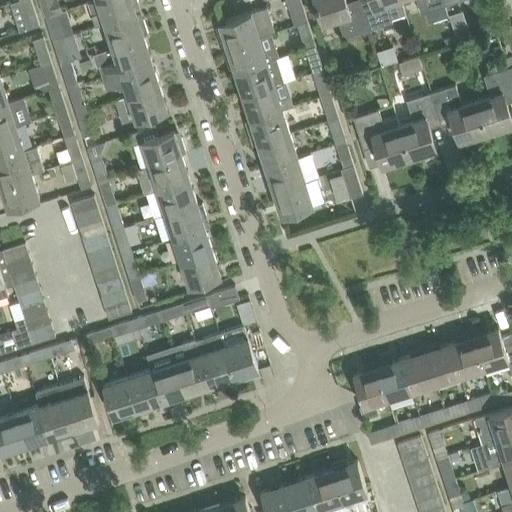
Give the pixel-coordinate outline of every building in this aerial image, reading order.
[(32,0),(20,0),(28,23),(39,20),(32,0)] [(40,0),(45,14),(56,11),(52,0),(40,0)] [(98,0),(102,12),(94,15),(97,25),(106,23),(137,12),(135,4),(139,2),(138,0),(98,0)] [(287,0),(295,24),(298,23),(308,20),(301,0),(287,0)] [(349,5),(347,0),(316,0),(323,21),(338,17),(344,36),(369,28),(360,1),(349,5)] [(369,28),(393,20),(392,17),(406,12),(402,0),(363,0),(360,1),(369,28)] [(418,0),(422,11),(425,11),(428,21),(449,14),(445,4),(446,4),(444,0),(418,0)] [(223,29),(218,31),(219,35),(223,46),(228,44),(228,45),(260,35),(272,32),(275,31),(267,6),(225,19),(220,21),(221,23),(223,29)] [(56,11),(45,14),(48,23),(69,16),(66,8),(63,9),(56,11)] [(137,12),(106,23),(113,46),(145,36),(145,35),(146,34),(149,33),(145,18),(140,20),(137,12)] [(306,47),(316,44),(308,20),(298,23),(306,47)] [(41,63),(52,60),(44,35),(33,38),(41,63)] [(64,35),(53,38),(53,39),(54,40),(61,62),(71,59),(64,35)] [(228,47),(224,48),(228,63),(233,61),(235,67),(236,69),(268,59),(267,59),(277,56),(280,55),(276,44),(264,48),(260,35),(228,45),(228,47)] [(102,75),(121,70),(153,60),(145,36),(113,46),(117,58),(99,64),(102,75)] [(313,71),(324,68),(316,44),(306,47),(313,71)] [(419,55),(413,56),(417,69),(423,67),(419,55)] [(243,93),(275,83),(284,80),(277,56),(267,59),(268,59),(236,69),(243,93)] [(71,59),(61,62),(69,87),(79,84),(72,59),(71,59)] [(52,60),(41,63),(47,80),(42,82),(44,89),(49,87),(60,84),(52,60)] [(160,84),(153,60),(121,70),(102,75),(106,88),(125,82),(129,94),(160,84)] [(487,132),(511,123),(511,116),(506,97),(511,95),(511,76),(509,67),(484,74),(491,94),(477,99),(487,132)] [(321,95),(331,92),(324,68),(313,71),(321,95)] [(0,103),(9,100),(2,76),(0,76),(0,103)] [(275,83),(243,93),(251,117),(283,107),(294,104),(291,93),(280,97),(275,83)] [(457,83),(432,91),(440,118),(452,114),(460,140),(487,132),(477,99),(463,103),(457,83)] [(57,112),(67,108),(60,84),(49,87),(57,112)] [(79,84),(69,87),(76,111),(87,108),(79,84)] [(137,119),(149,115),(168,108),(160,84),(129,94),(137,119)] [(410,156),(437,148),(429,122),(440,118),(432,91),(408,99),(415,119),(400,124),(410,156)] [(329,119),(339,116),(331,92),(321,95),(329,119)] [(10,100),(18,121),(30,116),(22,95),(10,100)] [(0,129),(17,124),(9,100),(0,103),(0,129)] [(254,126),(249,127),(254,142),(259,141),(291,131),(283,107),(251,117),(251,118),(254,126)] [(384,119),(380,107),(354,116),(362,143),(375,139),(383,165),(410,156),(400,124),(397,115),(384,119)] [(65,135),(75,132),(67,108),(57,112),(65,135)] [(87,108),(76,111),(84,136),(95,132),(87,108)] [(336,143),(347,140),(339,116),(329,119),(336,143)] [(0,156),(25,148),(17,124),(0,129),(0,156)] [(156,124),(131,132),(134,142),(143,139),(151,164),(183,154),(182,152),(183,152),(187,151),(182,136),(178,138),(176,131),(175,129),(159,134),(156,124)] [(267,165),(298,155),(291,131),(259,141),(267,165)] [(72,159),(82,155),(75,132),(65,135),(72,159)] [(344,167),(354,163),(347,140),(336,143),(344,167)] [(25,148),(0,156),(0,180),(1,182),(33,172),(45,168),(38,144),(25,148)] [(98,154),(91,156),(99,181),(110,177),(109,176),(102,152),(98,154)] [(151,164),(138,168),(145,192),(147,192),(159,188),(190,178),(183,154),(151,164)] [(82,155),(72,159),(73,161),(78,177),(81,189),(92,185),(82,155)] [(274,189),(306,179),(298,155),(267,165),(274,189)] [(364,192),(354,163),(344,167),(341,168),(351,196),(364,192)] [(9,207),(28,201),(41,197),(33,172),(1,182),(9,207)] [(110,177),(99,181),(106,204),(117,200),(110,180),(110,177)] [(159,188),(147,192),(154,216),(155,215),(167,212),(198,202),(190,178),(159,188)] [(282,214),(314,204),(306,179),(274,189),(282,214)] [(75,212),(99,205),(95,193),(72,200),(75,212)] [(117,200),(106,204),(114,228),(125,225),(117,200)] [(167,212),(155,215),(163,239),(174,236),(206,226),(203,218),(204,217),(208,216),(207,214),(203,202),(200,203),(199,203),(198,202),(167,212)] [(79,224),(102,216),(99,205),(75,212),(79,224)] [(83,236),(106,228),(102,216),(79,224),(83,236)] [(136,221),(125,225),(130,241),(141,237),(136,221)] [(125,225),(114,228),(122,252),(132,249),(130,241),(125,225)] [(182,260),(213,250),(206,226),(174,236),(182,260)] [(87,247),(110,240),(106,228),(83,236),(87,247)] [(7,260),(30,253),(26,240),(3,247),(7,260)] [(90,258),(113,252),(110,240),(87,247),(90,258)] [(132,249),(122,252),(130,277),(140,273),(132,249)] [(190,284),(202,280),(221,274),(213,250),(182,260),(190,284)] [(94,270),(117,263),(113,252),(90,258),(94,270)] [(30,253),(7,260),(11,271),(11,272),(34,265),(34,264),(30,253)] [(0,263),(0,296),(10,293),(0,263)] [(98,281),(120,274),(117,263),(94,270),(98,281)] [(34,265),(11,272),(15,283),(37,276),(34,265)] [(140,273),(130,277),(137,301),(138,300),(148,297),(144,285),(143,280),(156,276),(154,269),(154,268),(140,273)] [(101,292),(124,286),(120,274),(98,281),(101,292)] [(18,294),(41,287),(37,276),(15,283),(18,294)] [(217,291),(207,294),(211,304),(212,307),(213,306),(221,304),(240,298),(236,284),(228,287),(217,291)] [(105,304),(128,297),(124,286),(101,292),(105,304)] [(18,294),(22,305),(45,298),(41,287),(18,294)] [(207,294),(183,301),(187,312),(211,304),(207,294)] [(109,317),(132,309),(128,297),(105,304),(109,317)] [(45,298),(22,305),(26,317),(49,310),(45,298)] [(249,298),(237,302),(243,320),(255,316),(249,298)] [(163,320),(187,312),(183,301),(159,309),(163,320)] [(159,309),(135,317),(139,327),(163,320),(159,309)] [(26,317),(29,325),(30,328),(52,321),(49,310),(26,317)] [(19,328),(0,334),(0,346),(2,352),(26,344),(34,342),(34,340),(30,328),(29,325),(26,317),(26,316),(25,315),(16,318),(19,328)] [(135,317),(112,325),(115,335),(139,327),(135,317)] [(34,340),(56,333),(52,321),(30,328),(34,340)] [(220,331),(224,344),(234,375),(235,375),(237,381),(252,376),(250,370),(259,367),(249,336),(245,323),(220,331)] [(112,325),(88,333),(91,343),(115,335),(112,325)] [(499,326),(475,334),(476,339),(485,366),(508,359),(510,367),(511,371),(511,331),(502,335),(499,326)] [(205,336),(196,339),(210,383),(219,381),(220,386),(235,381),(233,376),(234,375),(220,332),(206,337),(205,336)] [(461,374),(485,366),(475,334),(451,342),(461,374)] [(210,383),(196,339),(195,337),(183,341),(188,355),(176,359),(187,391),(210,383)] [(51,356),(75,348),(72,338),(47,345),(51,356)] [(437,381),(461,374),(451,342),(427,349),(437,381)] [(27,363),(51,356),(47,345),(24,353),(27,363)] [(413,389),(437,381),(427,349),(403,357),(413,389)] [(0,360),(3,371),(27,363),(24,353),(0,360)] [(389,396),(413,389),(403,357),(379,365),(389,396)] [(163,399),(187,391),(176,359),(152,367),(163,399)] [(364,417),(380,412),(376,400),(389,396),(379,365),(354,372),(364,403),(360,405),(364,417)] [(139,407),(163,399),(152,367),(128,375),(139,407)] [(114,415),(139,407),(128,375),(104,383),(114,415)] [(85,376),(60,384),(74,427),(99,419),(85,376)] [(60,384),(36,391),(40,403),(50,435),(74,427),(60,384)] [(499,389),(492,391),(493,393),(496,402),(511,396),(511,388),(500,392),(499,389)] [(493,393),(469,400),(472,410),(496,402),(493,393)] [(469,400),(445,408),(448,417),(472,410),(469,400)] [(26,443),(50,435),(40,403),(16,411),(26,443)] [(511,431),(511,404),(489,412),(489,411),(475,416),(483,441),(511,431)] [(445,408),(420,416),(423,425),(448,417),(445,408)] [(0,443),(2,451),(26,443),(16,411),(0,416),(0,443)] [(420,416),(397,423),(400,433),(404,432),(423,425),(420,416)] [(372,442),(400,433),(397,423),(388,426),(369,432),(372,442)] [(440,428),(429,432),(437,456),(448,452),(440,428)] [(511,431),(483,441),(471,445),(479,469),(491,465),(505,461),(511,458),(511,431)] [(422,434),(398,442),(402,454),(425,446),(422,434)] [(425,446),(402,454),(406,465),(429,457),(425,446)] [(448,452),(437,456),(445,480),(456,477),(448,452)] [(429,457),(406,465),(410,477),(433,469),(429,457)] [(345,500),(369,492),(358,459),(334,467),(345,500)] [(321,508),(345,500),(334,467),(310,475),(321,508)] [(433,469),(410,477),(413,488),(437,480),(433,469)] [(295,511),(308,511),(321,508),(310,475),(286,483),(295,511)] [(456,477),(445,480),(453,504),(464,501),(462,494),(456,477)] [(437,480),(413,488),(417,500),(441,492),(437,480)] [(268,511),(295,511),(286,483),(261,491),(268,511)] [(441,492),(417,500),(421,511),(444,503),(441,492)] [(251,511),(246,495),(222,503),(224,511),(251,511)] [(511,500),(503,503),(505,511),(508,511),(511,511),(511,500)] [(464,501),(453,504),(455,511),(467,511),(467,510),(464,501)] [(224,511),(221,503),(198,511),(197,511),(224,511)] [(447,511),(444,503),(421,511),(447,511)]
